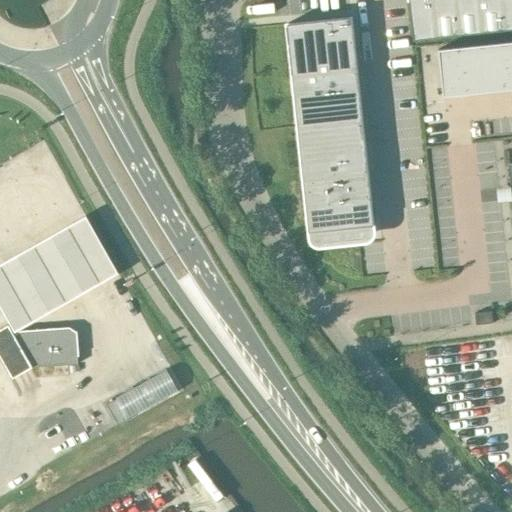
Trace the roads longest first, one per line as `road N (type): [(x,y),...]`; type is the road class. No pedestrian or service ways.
road 1 (unclassified): [(485,511),(350,347),(247,189),(229,123),(223,0)]
road 2 (primary): [(34,60),(167,278),(233,351)]
road 3 (primary): [(233,351),(195,262),(110,109)]
road 4 (primary): [(363,511),(233,351)]
